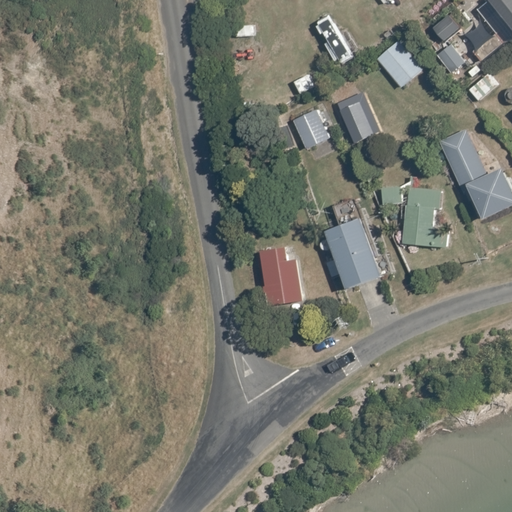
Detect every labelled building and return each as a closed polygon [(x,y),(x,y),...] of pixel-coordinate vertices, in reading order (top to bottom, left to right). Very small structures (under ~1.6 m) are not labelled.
[(424,67),(399,39),(377,58),(402,86),(424,67)] [(499,83),(488,70),(467,89),(479,102),(499,83)] [(331,137),(319,107),(295,117),(307,147),(331,137)] [(468,130),(440,143),(468,201),(473,199),(482,218),(511,203),(511,185),(502,165),(488,172),(468,130)] [(442,208),(443,187),(382,184),(382,204),(405,205),(403,243),(448,245),(448,226),(434,226),(435,208),(442,208)] [(381,274),(361,215),(326,227),(346,286),(381,274)] [(305,299),(298,244),(262,249),(269,303),(305,299)]
